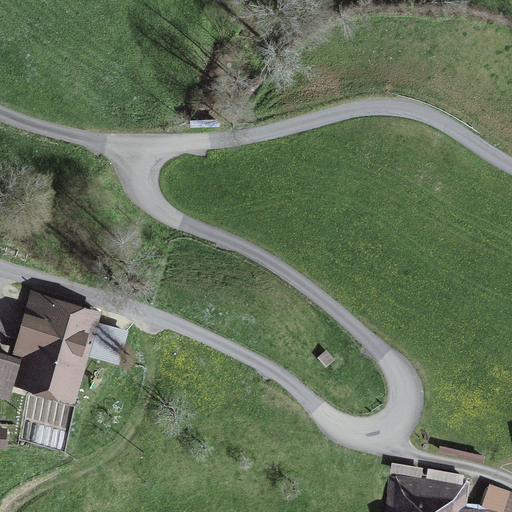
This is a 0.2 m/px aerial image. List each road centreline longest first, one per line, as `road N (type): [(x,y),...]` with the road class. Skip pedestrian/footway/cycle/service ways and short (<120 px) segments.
road 1 (unclassified): [(0,267),(231,347),(281,375),(331,421),(373,435),(391,427),(405,399),(385,355),(282,268),(161,211),(142,179),(145,158),(160,146),(386,106),(427,114),(511,168)]
road 2 (track): [(147,312),(149,386),(128,433),(6,511)]
road 3 (track): [(0,111),(145,158)]
